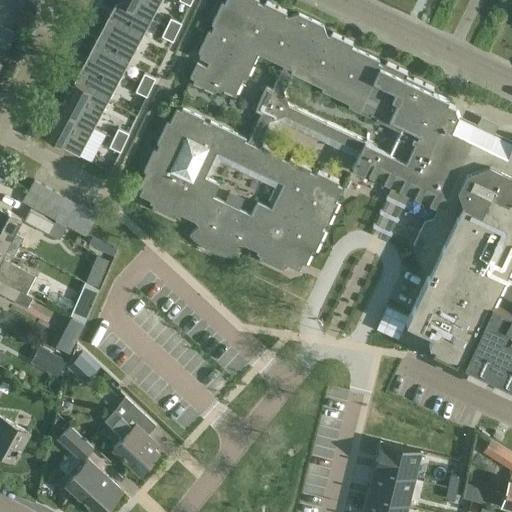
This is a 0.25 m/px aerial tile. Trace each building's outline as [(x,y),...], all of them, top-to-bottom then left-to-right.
[(117,0),(117,1),(151,19),(160,0),(117,0)] [(142,187),(139,194),(151,200),(150,203),(153,204),(152,207),(174,218),(175,215),(179,216),(180,214),(194,221),(198,226),(189,234),(192,237),(194,239),(197,242),(201,245),(206,248),(210,250),(213,251),(217,253),(221,254),(226,254),(231,256),(234,256),(236,256),(237,243),(244,244),(258,251),(256,253),(260,255),(259,258),(281,268),(282,265),(286,267),(287,265),(299,270),(302,263),(305,264),(312,250),(315,252),(325,230),(322,229),(325,222),(328,224),(338,202),(335,201),(342,187),(337,185),(339,182),(317,171),(316,174),(309,171),(311,168),(289,158),(288,161),(282,158),(283,155),(261,145),(260,146),(257,146),(269,120),(284,115),(360,151),(352,168),(437,208),(434,217),(425,220),(414,244),(423,271),(429,274),(406,322),(434,335),(429,345),(433,347),(432,349),(455,360),(456,358),(463,361),(463,362),(511,385),(511,143),(493,134),(494,132),(477,124),(476,126),(474,125),(473,125),(457,118),(458,115),(457,114),(455,107),(455,106),(447,102),(448,99),(433,92),(434,89),(406,76),(407,73),(386,63),(384,66),(378,63),(379,60),(352,47),(353,44),(331,34),(330,36),(327,35),(323,25),(298,13),(288,17),(285,15),(287,12),(265,2),(263,5),(257,2),(258,0),(225,0),(224,4),(221,2),(211,24),(214,25),(211,31),(208,30),(198,52),(201,53),(199,57),(209,62),(207,66),(197,61),(190,77),(194,79),(193,82),(215,92),(220,91),(221,88),(235,95),(243,78),(246,79),(258,53),(284,65),(273,89),(266,86),(255,110),(261,113),(248,142),(245,140),(246,138),(210,121),(209,123),(203,121),(204,118),(182,107),(181,110),(176,108),(170,122),(167,121),(157,142),(159,144),(157,150),(154,149),(143,170),(146,172),(140,186),(142,187)] [(117,1),(103,28),(136,46),(151,19),(117,1)] [(170,17),(166,27),(177,32),(181,23),(170,17)] [(5,26),(0,35),(0,50),(4,53),(16,32),(5,26)] [(166,27),(161,36),(172,41),(177,32),(166,27)] [(103,28),(88,55),(122,73),(136,46),(103,28)] [(84,63),(74,83),(108,101),(122,73),(88,55),(85,62),(84,63)] [(144,73),(139,82),(151,87),(155,78),(144,73)] [(139,82),(135,91),(146,96),(151,87),(139,82)] [(64,101),(59,110),(93,128),(108,101),(74,83),(72,87),(64,101)] [(45,137),(79,155),(93,128),(59,110),(45,137)] [(118,128),(113,137),(124,142),(129,133),(118,128)] [(113,137),(109,146),(120,151),(124,142),(113,137)] [(23,200),(34,206),(45,185),(34,179),(23,200)] [(34,206),(44,212),(56,191),(45,185),(34,206)] [(66,197),(56,191),(44,212),(55,218),(66,197)] [(77,203),(66,197),(55,218),(56,219),(65,224),(77,203)] [(87,209),(77,203),(65,224),(66,224),(76,229),(87,209)] [(0,205),(0,234),(18,245),(23,236),(14,231),(21,217),(0,205)] [(98,215),(87,209),(76,229),(87,235),(98,215)] [(49,233),(54,222),(30,210),(25,220),(49,233)] [(54,222),(49,233),(59,238),(66,224),(65,224),(56,219),(54,222)] [(18,245),(0,234),(0,255),(3,249),(14,254),(18,245)] [(97,256),(86,282),(97,287),(108,261),(97,256)] [(0,264),(0,278),(26,293),(36,275),(4,257),(0,264)] [(26,293),(0,278),(0,292),(27,307),(32,296),(26,293)] [(77,300),(70,316),(83,324),(91,307),(77,300)] [(5,309),(0,318),(0,319),(15,327),(20,317),(5,309)] [(60,340),(55,350),(65,356),(71,345),(60,340)] [(39,368),(56,378),(67,358),(50,349),(39,368)] [(80,351),(67,365),(84,381),(97,367),(80,351)] [(62,399),(59,412),(69,414),(71,401),(62,399)] [(113,409),(104,419),(111,426),(120,434),(120,440),(113,447),(139,472),(158,452),(149,443),(150,441),(150,436),(147,434),(156,424),(133,402),(120,416),(113,409)] [(0,415),(0,451),(15,460),(30,432),(0,415)] [(82,458),(93,446),(69,424),(58,437),(82,458)] [(381,439),(374,467),(415,476),(422,448),(381,439)] [(511,467),(511,452),(491,439),(484,450),(511,467)] [(96,511),(101,511),(123,490),(88,458),(65,482),(96,511)] [(374,467),(368,493),(408,503),(415,476),(374,467)] [(460,476),(459,488),(467,489),(468,477),(460,476)] [(511,505),(511,480),(508,480),(504,494),(494,492),(492,501),(511,505)] [(459,488),(457,499),(465,501),(467,489),(459,488)] [(484,489),(482,498),(492,501),(494,492),(484,489)] [(368,493),(362,511),(405,511),(408,503),(368,493)]
